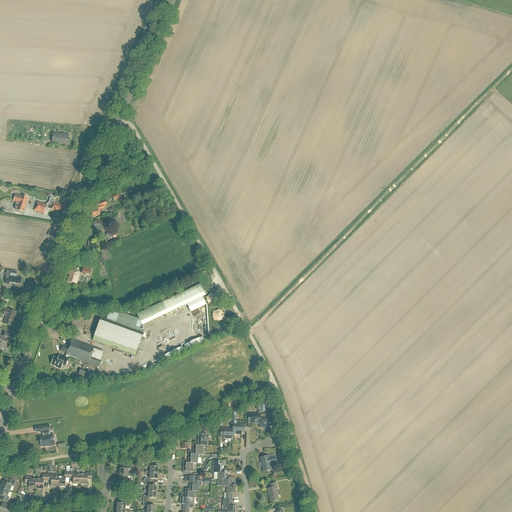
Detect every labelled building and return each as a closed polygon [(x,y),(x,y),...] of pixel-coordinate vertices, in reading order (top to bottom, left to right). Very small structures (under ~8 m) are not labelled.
[(67,145),(69,135),(53,133),(51,143),(67,145)] [(14,209),(17,210),(23,212),(28,198),(22,196),(21,197),(15,195),(13,201),(16,202),(14,209)] [(97,208),(90,211),(91,212),(90,212),(92,216),(93,216),(94,217),(101,214),(99,210),(105,207),(104,205),(107,204),(106,200),(95,205),(97,208)] [(34,211),(44,214),(47,205),(37,202),(34,211)] [(54,203),(51,211),(62,215),(65,206),(54,203)] [(118,210),(119,211),(118,211),(117,211),(114,212),(116,217),(119,217),(118,213),(119,213),(127,210),(126,206),(118,210)] [(94,225),(93,227),(102,230),(105,223),(96,220),(96,221),(95,221),(94,225)] [(84,267),(82,274),(89,276),(91,269),(84,267)] [(70,274),(68,282),(77,284),(80,273),(69,270),(68,274),(70,274)] [(5,279),(4,284),(9,284),(9,282),(21,284),(22,277),(16,276),(16,272),(11,271),(7,271),(5,279)] [(138,332),(139,331),(141,325),(167,313),(167,314),(175,310),(205,296),(200,285),(136,315),(139,320),(115,311),(109,312),(106,320),(106,321),(101,319),(93,340),(136,355),(143,334),(138,332)] [(205,338),(224,330),(214,306),(196,314),(205,338)] [(5,309),(3,315),(6,316),(4,324),(11,327),(16,312),(9,310),(8,310),(5,309)] [(168,335),(176,331),(174,326),(167,328),(169,332),(167,333),(168,335)] [(0,344),(0,345),(0,346),(5,348),(8,341),(11,342),(13,336),(5,333),(4,337),(0,335),(0,344)] [(68,359),(69,356),(71,357),(77,359),(98,367),(103,353),(94,349),(94,348),(72,339),(66,355),(66,356),(65,358),(61,356),(60,359),(54,357),(51,364),(56,366),(55,367),(61,369),(62,364),(66,365),(68,359)] [(106,377),(97,373),(96,376),(80,371),(78,377),(82,378),(81,381),(86,383),(87,380),(93,382),(94,380),(100,382),(100,381),(104,383),(106,377)] [(248,414),(248,422),(251,422),(251,425),(259,425),(259,430),(259,431),(260,415),(260,405),(256,405),(256,410),(258,410),(258,414),(248,414)] [(260,415),(259,431),(260,428),(268,428),(269,426),(272,426),(274,426),(274,418),(272,418),(264,417),(264,415),(260,415)] [(232,429),(232,435),(241,435),(241,432),(244,433),(245,424),(233,424),(232,429)] [(39,436),(41,447),(49,446),(49,447),(52,446),(52,445),(51,435),(49,435),(48,431),(50,430),(49,425),(40,427),(41,432),(43,431),(44,436),(39,436)] [(232,442),(232,435),(232,429),(220,428),(220,437),(223,437),(223,439),(232,440),(232,442)] [(198,434),(198,445),(210,446),(208,446),(208,437),(211,437),(206,437),(206,434),(198,434)] [(193,454),(198,454),(205,455),(205,454),(203,454),(203,446),(210,446),(198,445),(196,445),(196,442),(193,442),(193,454)] [(188,463),(193,463),(200,463),(198,463),(198,454),(193,454),(191,454),(191,451),(188,451),(188,463)] [(260,458),(263,472),(271,470),(270,464),(276,463),(274,455),(260,458)] [(183,472),(195,472),(193,472),(193,463),(188,463),(186,463),(186,460),(183,460),(183,472)] [(210,473),(217,473),(222,473),(222,464),(219,464),(219,461),(212,461),(212,466),(210,466),(213,466),(212,472),(210,472),(210,473)] [(145,473),(158,473),(158,467),(152,467),(153,463),(146,462),(146,468),(150,468),(150,472),(145,471),(145,473)] [(119,475),(132,476),(132,475),(128,474),(128,469),(132,470),(133,466),(121,465),(120,469),(119,475)] [(214,479),(222,480),(226,480),(227,471),(224,471),(224,473),(222,473),(217,473),(217,479),(214,479)] [(58,477),(58,486),(65,486),(65,478),(69,479),(69,472),(64,472),(64,477),(58,477)] [(69,472),(69,479),(73,479),(72,483),(80,484),(80,474),(74,474),(75,472),(69,472)] [(80,474),(80,484),(87,484),(87,479),(91,480),(92,473),(86,473),(86,475),(80,474)] [(145,482),(151,482),(151,479),(157,480),(158,473),(145,473),(145,474),(150,474),(149,479),(145,478),(145,482)] [(36,488),(43,489),(43,481),(47,481),(47,474),(42,474),(42,479),(36,479),(36,488)] [(47,474),(47,481),(51,481),(50,486),(58,486),(58,477),(52,476),(52,475),(47,474)] [(132,476),(119,475),(119,481),(125,482),(125,486),(131,486),(131,483),(131,481),(127,480),(127,476),(132,477),(132,476)] [(28,488),(36,488),(36,479),(30,479),(30,477),(25,477),(25,483),(29,483),(28,488)] [(219,486),(226,487),(231,487),(231,478),(228,478),(228,480),(226,480),(222,480),(221,486),(219,486)] [(0,488),(9,491),(11,486),(13,487),(15,481),(9,479),(7,483),(3,481),(0,488)] [(194,479),(189,479),(189,482),(190,482),(189,491),(188,491),(201,492),(201,491),(199,491),(199,486),(201,486),(201,480),(194,480),(194,479)] [(144,491),(156,493),(157,486),(151,486),(151,482),(145,482),(144,485),(149,486),(148,490),(144,490),(144,491)] [(276,483),(269,485),(270,489),(267,489),(268,493),(270,502),(278,501),(276,488),(277,487),(276,483)] [(224,493),(223,499),(226,499),(226,496),(232,497),(232,493),(236,494),(236,484),(233,484),(233,487),(231,487),(226,487),(226,493),(224,493)] [(0,500),(6,502),(9,497),(7,497),(9,491),(0,488),(0,495),(2,496),(0,500)] [(183,498),(189,498),(196,498),(194,498),(194,492),(188,491),(188,489),(185,489),(185,498),(183,498)] [(143,502),(149,502),(149,498),(156,499),(156,493),(144,491),(144,492),(148,493),(148,497),(143,496),(143,502)] [(180,504),(183,504),(189,505),(189,498),(183,498),(183,495),(180,495),(180,504)] [(234,511),(235,506),(232,506),(232,503),(226,502),(226,499),(223,499),(223,506),(226,506),(225,511),(234,511)] [(117,503),(117,509),(129,511),(129,510),(125,509),(125,505),(129,506),(130,500),(124,500),(123,504),(117,503)] [(142,511),(144,511),(154,511),(155,506),(149,506),(149,502),(143,502),(142,507),(147,507),(147,511),(142,511)]
